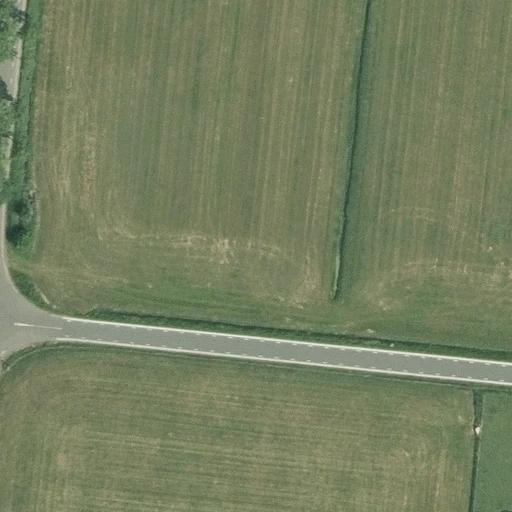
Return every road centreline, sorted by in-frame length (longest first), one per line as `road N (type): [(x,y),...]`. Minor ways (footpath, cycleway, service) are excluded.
road 1 (tertiary): [(511,378),(0,327)]
road 2 (tertiary): [(0,219),(21,0)]
